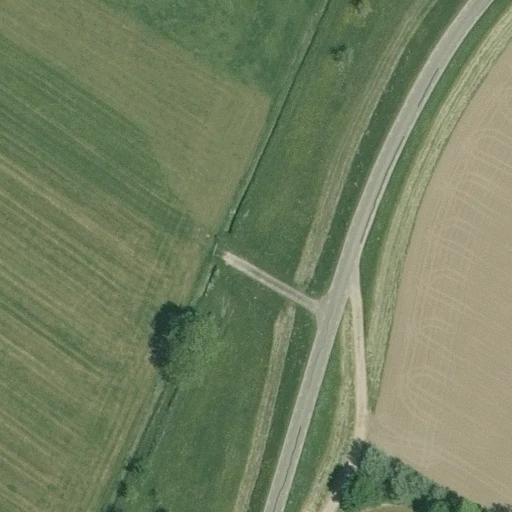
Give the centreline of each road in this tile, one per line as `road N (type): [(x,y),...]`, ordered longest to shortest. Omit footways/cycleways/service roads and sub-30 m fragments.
road 1 (tertiary): [(272,511),(357,225)]
road 2 (unclassified): [(328,511),(361,438),(357,225)]
road 3 (tertiary): [(357,225),(416,91),(479,0)]
